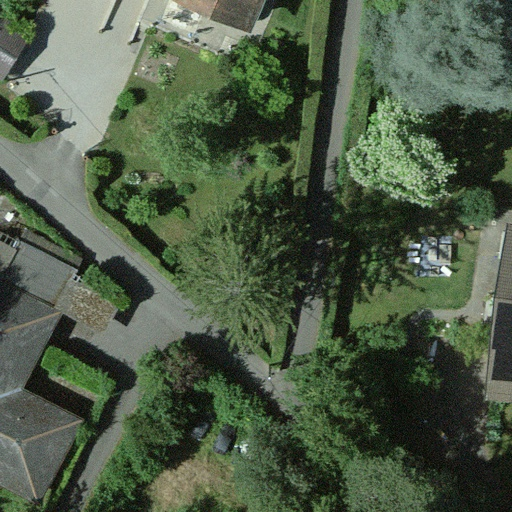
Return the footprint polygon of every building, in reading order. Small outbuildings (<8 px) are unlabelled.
[(191,0),(255,26),(264,0),(191,0)] [(32,30),(0,10),(0,76),(3,78),(32,30)] [(511,239),(490,393),(511,396),(511,239)] [(75,269),(57,306),(65,310),(105,334),(121,306),(75,269)] [(57,306),(0,277),(0,483),(40,504),(86,417),(25,387),(65,310),(57,306)]
